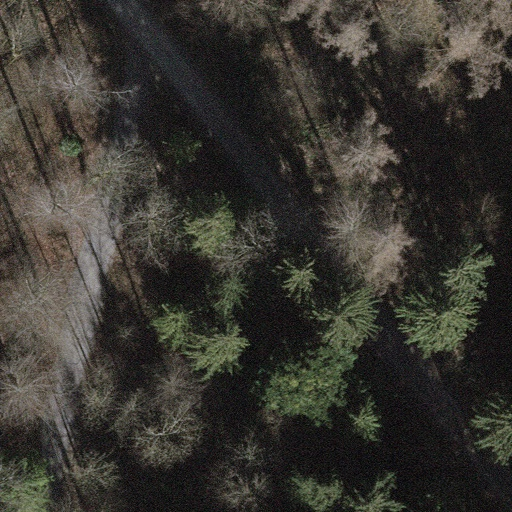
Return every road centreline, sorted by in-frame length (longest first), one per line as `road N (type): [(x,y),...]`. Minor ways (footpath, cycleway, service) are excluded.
road 1 (track): [(148,44),(511,497)]
road 2 (track): [(148,44),(43,511)]
